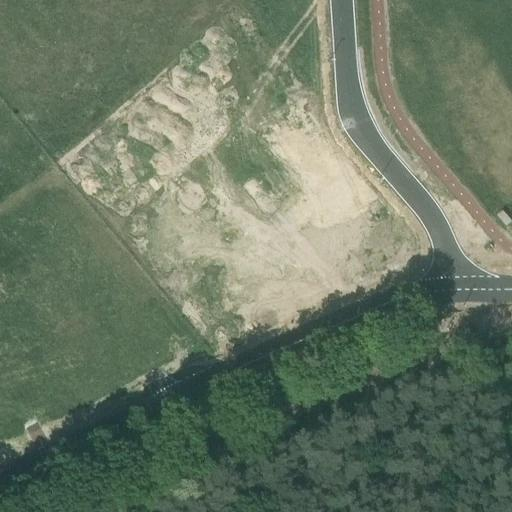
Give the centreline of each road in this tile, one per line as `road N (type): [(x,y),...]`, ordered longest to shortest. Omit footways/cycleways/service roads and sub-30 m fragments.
road 1 (unclassified): [(0,476),(411,300),(458,289)]
road 2 (unclassified): [(458,289),(421,204),(361,125),(348,81),(343,0)]
